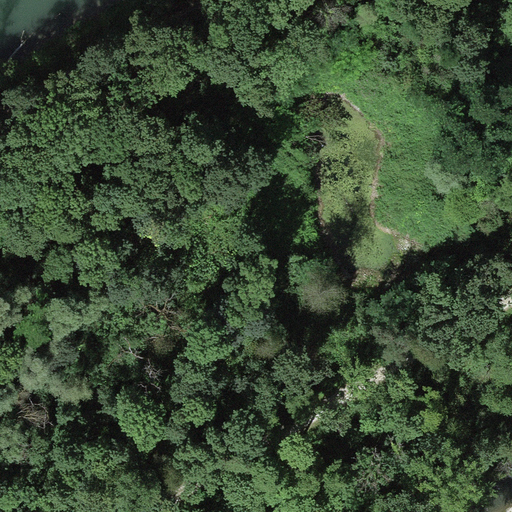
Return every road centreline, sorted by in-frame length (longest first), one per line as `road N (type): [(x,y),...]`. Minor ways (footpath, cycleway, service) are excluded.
road 1 (track): [(511,296),(142,511)]
road 2 (track): [(205,0),(0,113)]
